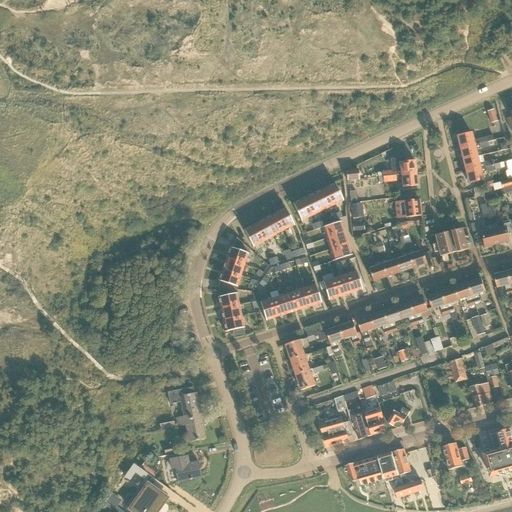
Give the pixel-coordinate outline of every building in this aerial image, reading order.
[(490,124),(497,121),(493,109),(487,111),(486,112),(487,114),(489,119),(490,124)] [(473,145),(478,144),(477,139),(472,140),(471,133),(456,137),(459,149),(473,145)] [(473,145),(459,149),(462,160),(476,157),(475,149),(479,148),(478,144),(473,145)] [(476,157),(462,160),(465,172),(479,168),(484,167),(483,162),(478,163),(476,157)] [(395,176),(401,175),(415,174),(414,161),(405,162),(404,158),(391,159),(392,170),(390,170),(390,171),(394,170),(395,176)] [(479,168),(465,172),(468,184),(482,180),(480,173),(485,171),(484,167),(479,168)] [(357,170),(357,169),(345,171),(346,181),(358,180),(357,170)] [(415,174),(401,175),(402,187),(417,186),(415,174)] [(511,181),(511,179),(500,183),(501,189),(511,185),(511,181)] [(334,184),(324,189),(332,206),(341,202),(342,201),(342,202),(343,202),(334,184)] [(324,189),(313,194),(322,211),(332,206),(324,189)] [(313,194),(303,200),(311,217),(322,211),(313,194)] [(293,204),(292,204),(299,218),(301,222),(302,222),(301,221),(311,217),(303,200),(293,205),(293,204)] [(410,217),(411,220),(414,219),(414,217),(420,216),(418,200),(394,202),(395,219),(410,217)] [(362,204),(351,206),(353,219),(364,217),(362,204)] [(284,209),(274,214),(283,230),(293,225),(293,226),(294,226),(284,208),(284,209)] [(274,214),(264,219),(273,236),(283,230),(274,214)] [(264,219),(254,225),(262,242),(273,236),(264,219)] [(340,221),(321,228),(324,239),(344,233),(340,221)] [(405,222),(397,225),(399,231),(407,228),(405,222)] [(363,223),(352,225),(353,232),(363,230),(363,223)] [(496,224),(491,225),(492,230),(495,245),(507,242),(505,234),(511,233),(509,223),(503,224),(504,227),(497,229),(496,224)] [(243,230),(252,248),(253,247),(262,242),(254,225),(244,230),(243,230)] [(487,231),(480,233),(483,248),(495,245),(492,230),(491,225),(485,227),(487,231)] [(436,244),(432,245),(434,253),(438,252),(439,256),(467,250),(465,245),(470,244),(468,236),(463,237),(461,229),(434,236),(436,241),(436,244)] [(344,233),(324,239),(328,250),(348,244),(344,233)] [(407,236),(401,238),(404,247),(410,245),(407,236)] [(229,248),(225,259),(243,265),(247,254),(248,254),(247,254),(249,250),(236,238),(232,249),(229,247),(228,248),(229,248)] [(348,244),(328,250),(332,262),(351,255),(348,244)] [(407,256),(412,268),(425,264),(421,251),(414,254),(412,250),(406,252),(407,256)] [(399,273),(412,268),(407,256),(406,252),(400,254),(401,258),(394,260),(399,273)] [(380,260),(386,277),(399,273),(394,260),(387,263),(386,258),(380,260)] [(225,259),(222,270),(239,276),(243,265),(225,259)] [(372,282),(386,277),(380,260),(374,263),(375,267),(368,269),(372,282)] [(217,280),(217,281),(219,282),(219,289),(236,290),(236,287),(237,287),(236,287),(239,276),(222,270),(218,280),(218,281),(217,280)] [(355,272),(344,275),(350,293),(361,289),(361,290),(362,290),(355,271),(355,272)] [(505,290),(511,289),(511,284),(507,272),(494,275),(497,288),(504,286),(505,290)] [(344,275),(333,279),(339,296),(350,293),(344,275)] [(322,281),(322,282),(328,301),(328,300),(339,296),(333,279),(322,282),(322,281)] [(481,279),(467,283),(473,300),(479,298),(477,294),(485,291),(481,279)] [(473,300),(467,283),(454,288),(459,300),(465,298),(467,302),(473,300)] [(314,285),(304,288),(310,306),(320,303),(320,304),(320,303),(314,284),(314,285)] [(304,288),(293,292),(298,310),(309,306),(310,306),(304,288)] [(459,300),(454,288),(441,292),(447,309),(453,307),(452,302),(459,300)] [(219,297),(217,297),(217,298),(219,307),(220,309),(238,305),(236,294),(236,293),(236,290),(219,289),(219,297)] [(293,292),(281,296),(287,313),(298,310),(293,292)] [(447,309),(441,292),(428,297),(432,309),(439,307),(441,311),(447,309)] [(281,296),(270,299),(276,317),(287,313),(281,296)] [(423,298),(410,303),(414,315),(416,319),(422,317),(420,313),(428,311),(423,298)] [(259,302),(265,321),(266,321),(265,320),(276,317),(270,299),(260,303),(259,302)] [(414,315),(410,303),(397,307),(401,320),(408,317),(410,321),(416,319),(414,315)] [(238,305),(220,309),(220,311),(222,320),(241,317),(238,305)] [(401,320),(397,307),(384,312),(388,324),(389,328),(396,326),(394,322),(401,320)] [(388,324),(384,312),(370,316),(375,329),(382,326),(383,330),(389,328),(388,324)] [(455,312),(449,314),(450,318),(452,324),(458,321),(455,312)] [(484,328),(490,326),(486,314),(480,316),(484,328)] [(363,337),(369,335),(368,331),(375,329),(370,316),(357,321),(361,333),(363,337)] [(472,318),(477,334),(484,332),(479,316),(472,318)] [(241,317),(222,320),(225,331),(224,332),(244,328),(244,327),(243,327),(241,317)] [(353,322),(350,323),(339,327),(344,339),(351,337),(352,341),(359,339),(353,322)] [(331,346),(332,348),(338,346),(336,341),(344,339),(339,327),(326,331),(328,338),(331,346)] [(326,331),(307,338),(309,342),(315,340),(315,343),(328,338),(326,331)] [(421,337),(415,339),(417,346),(423,344),(421,337)] [(496,342),(498,348),(510,344),(508,338),(496,342)] [(290,360),(305,355),(301,345),(303,344),(302,339),(285,345),(290,360)] [(443,349),(440,341),(432,344),(435,352),(443,349)] [(404,350),(397,352),(401,362),(407,360),(404,350)] [(478,370),(484,368),(480,353),(474,354),(478,370)] [(295,375),(310,370),(306,360),(308,359),(307,355),(305,355),(290,360),(295,375)] [(367,359),(361,361),(365,371),(370,369),(367,359)] [(450,384),(467,380),(461,359),(444,363),(450,384)] [(334,362),(328,364),(328,365),(329,367),(331,374),(338,372),(334,362)] [(384,362),(376,365),(378,370),(386,368),(384,362)] [(494,364),(484,366),(486,377),(497,374),(494,364)] [(310,370),(295,375),(301,390),(315,386),(311,375),(323,371),(322,366),(312,370),(310,370)] [(490,389),(499,387),(496,376),(487,378),(490,389)] [(381,396),(396,390),(393,381),(378,386),(381,396)] [(475,408),(493,403),(488,383),(469,387),(475,408)] [(366,399),(375,396),(372,386),(362,389),(366,399)] [(179,390),(167,392),(169,403),(180,401),(183,416),(175,418),(177,424),(184,423),(185,425),(185,426),(193,424),(192,419),(200,417),(195,393),(186,395),(185,389),(179,390)] [(350,393),(343,395),(345,401),(352,398),(350,393)] [(319,405),(307,409),(311,421),(323,417),(334,413),(333,410),(332,405),(331,402),(330,401),(319,405)] [(371,435),(385,431),(381,419),(383,418),(379,407),(364,412),(371,435)] [(402,424),(409,413),(409,412),(402,408),(399,413),(394,410),(387,423),(396,428),(400,427),(402,424)] [(371,435),(364,412),(349,416),(352,424),(353,424),(358,439),(371,435)] [(193,424),(185,426),(188,442),(205,439),(200,417),(192,419),(193,424)] [(349,421),(343,423),(341,417),(320,423),(323,436),(327,448),(348,442),(347,437),(353,435),(349,421)] [(491,452),(491,451),(490,450),(489,449),(488,449),(487,449),(486,449),(485,450),(484,450),(484,451),(484,452),(484,453),(490,476),(511,470),(511,437),(510,429),(496,433),(497,434),(491,435),(495,451),(491,452)] [(458,450),(456,444),(442,447),(449,471),(462,467),(461,462),(469,460),(466,448),(458,450)] [(164,454),(176,451),(175,445),(163,448),(164,454)] [(403,449),(392,452),(398,475),(400,475),(403,486),(407,484),(404,474),(410,472),(403,449)] [(392,452),(378,456),(385,482),(393,480),(392,477),(398,475),(392,452)] [(186,456),(169,460),(170,468),(174,467),(177,482),(201,477),(198,462),(188,464),(186,456)] [(378,456),(370,458),(377,480),(384,478),(385,482),(378,456)] [(369,459),(363,461),(369,483),(377,480),(370,458),(369,459)] [(363,461),(355,463),(361,485),(369,483),(363,461)] [(144,462),(139,468),(152,477),(157,471),(144,462)] [(355,463),(343,466),(343,467),(344,467),(346,474),(346,475),(353,481),(353,482),(359,480),(361,485),(355,463)] [(133,464),(124,477),(128,480),(134,472),(143,479),(146,474),(133,464)] [(433,469),(427,471),(429,478),(435,476),(433,469)] [(469,475),(459,478),(461,484),(471,481),(469,475)] [(403,486),(394,489),(397,498),(423,490),(420,480),(407,484),(403,486)] [(153,511),(158,506),(164,497),(155,490),(146,483),(127,509),(131,511),(153,511)] [(114,509),(119,503),(109,496),(105,502),(114,509)]
